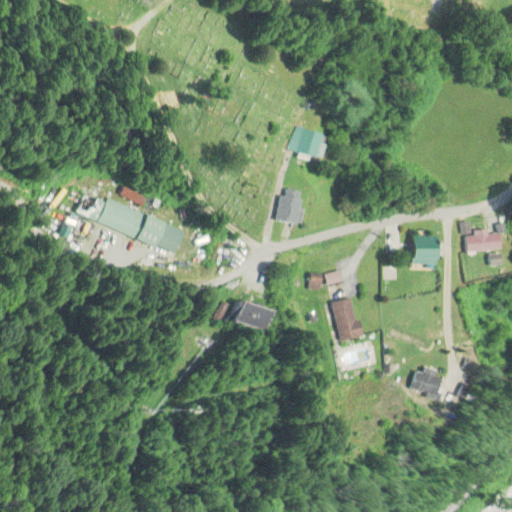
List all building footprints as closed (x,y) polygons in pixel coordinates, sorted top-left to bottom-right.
[(312,136),(292,130),(284,153),(304,160),(312,136)] [(293,195),(276,191),(268,223),(285,227),(293,195)] [(69,215),(171,256),(180,232),(102,200),(100,203),(78,194),(69,215)] [(459,238),(461,254),(491,251),(490,235),(459,238)] [(429,266),(429,239),(401,239),(401,266),(429,266)] [(337,282),(334,273),(319,278),(323,288),(337,282)] [(327,302),(333,341),(353,338),(346,299),(327,302)] [(223,307),(214,304),(209,320),(249,332),(255,310),(225,301),(223,307)] [(381,337),(415,346),(417,339),(383,330),(381,337)] [(394,388),(417,395),(423,377),(399,370),(394,388)]
